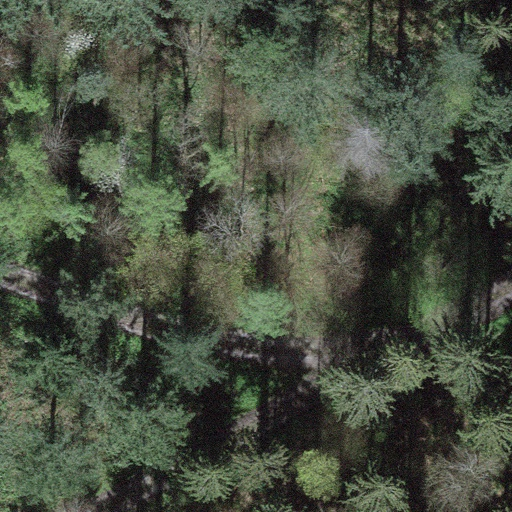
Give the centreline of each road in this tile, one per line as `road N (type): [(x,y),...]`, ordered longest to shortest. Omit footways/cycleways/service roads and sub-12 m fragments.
road 1 (track): [(107,511),(511,280)]
road 2 (track): [(356,363),(251,347),(0,266)]
